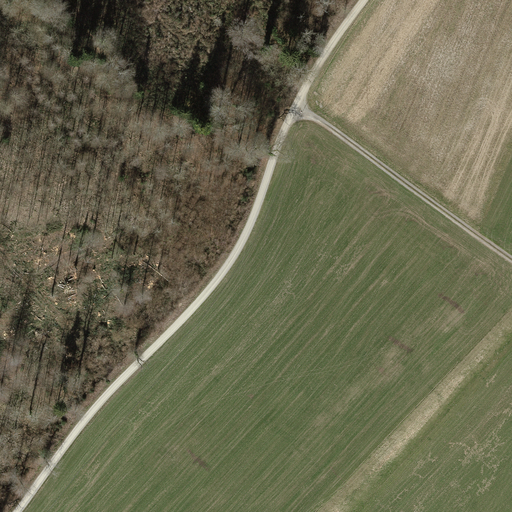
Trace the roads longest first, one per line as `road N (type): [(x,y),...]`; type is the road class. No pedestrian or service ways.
road 1 (track): [(10,511),(126,373),(213,291),(264,196),(283,128),(363,0)]
road 2 (track): [(294,107),(511,264)]
